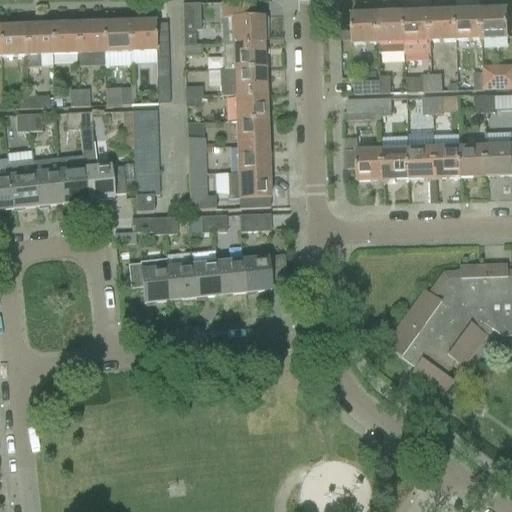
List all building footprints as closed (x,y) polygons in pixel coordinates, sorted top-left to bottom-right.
[(263,46),(263,33),(267,33),(266,20),(262,20),(250,20),(249,5),(221,6),(221,21),(232,21),(233,47),(263,46)] [(403,9),(403,15),(405,56),(405,58),(431,57),(430,45),(429,14),(418,15),(418,9),(403,9)] [(481,12),(455,13),(456,44),(482,43),(481,12)] [(507,12),(481,12),(482,43),(508,42),(507,12)] [(455,13),(429,14),(430,45),(456,44),(455,13)] [(379,57),(405,56),(403,15),(378,16),(379,47),(379,57)] [(352,48),(379,47),(378,16),(351,17),(352,48)] [(194,22),(182,23),(183,49),(195,48),(194,22)] [(154,24),(128,25),(129,55),(155,54),(155,65),(156,81),(157,107),(168,107),(166,27),(154,27),(154,24)] [(103,56),(129,55),(127,25),(102,26),(103,56)] [(51,58),(77,57),(76,26),(50,27),(51,58)] [(102,26),(76,26),(77,57),(103,56),(102,26)] [(39,59),(51,58),(50,27),(24,28),(25,59),(26,70),(39,69),(39,59)] [(0,60),(25,59),(24,28),(0,29),(0,60)] [(233,47),(222,47),(222,55),(225,58),(222,61),(223,73),(225,73),(264,72),(263,46),(233,47)] [(195,48),(183,49),(183,58),(200,58),(200,48),(195,48)] [(155,54),(129,55),(129,66),(155,65),(155,54)] [(129,55),(103,56),(103,69),(129,68),(129,66),(129,55)] [(103,56),(77,57),(77,70),(103,69),(103,56)] [(39,59),(39,69),(52,69),(51,58),(39,59)] [(506,93),(511,92),(511,68),(493,69),(493,76),(483,76),(484,93),(506,93)] [(223,73),(218,73),(219,99),(235,99),(265,98),(264,72),(225,73),(223,73)] [(483,76),(473,76),(473,94),(484,93),(483,76)] [(441,77),(431,78),(432,95),(442,95),(441,77)] [(432,95),(431,78),(421,78),(422,96),(432,95)] [(389,81),(379,81),(380,86),(380,96),(390,96),(389,81)] [(380,86),(354,86),(354,97),(380,96),(380,86)] [(185,90),(185,101),(202,100),(202,90),(185,90)] [(129,91),(119,92),(120,109),(130,108),(129,91)] [(120,109),(119,92),(103,92),(104,109),(120,109)] [(78,93),(69,94),(70,110),(79,110),(78,93)] [(88,93),(78,93),(79,110),(88,109),(88,93)] [(27,95),(17,96),(18,112),(27,111),(27,100),(27,95)] [(235,99),(236,124),(266,123),(265,98),(235,99)] [(38,100),(27,100),(27,111),(39,111),(48,111),(47,99),(38,100)] [(483,99),(473,99),(474,116),(484,115),(483,99)] [(484,99),(483,99),(484,115),(493,115),(493,99),(484,99)] [(201,100),(184,101),(185,110),(202,109),(201,100)] [(431,101),(421,101),(422,118),(432,117),(431,101)] [(432,101),(431,101),(432,117),(442,117),(441,101),(432,101)] [(390,102),(380,103),(381,120),(391,119),(390,102)] [(346,116),(343,116),(343,117),(343,125),(381,123),(381,120),(380,103),(346,104),(346,105),(346,116)] [(131,116),(132,128),(156,127),(156,115),(131,116)] [(79,133),(78,117),(65,118),(66,133),(79,133)] [(90,117),(78,117),(79,133),(91,132),(90,117)] [(40,118),(27,119),(28,135),(41,134),(40,118)] [(28,135),(27,119),(15,119),(15,135),(28,135)] [(236,124),(237,150),(267,149),(266,123),(236,124)] [(132,128),(132,140),(157,139),(156,127),(132,128)] [(91,132),(79,133),(81,159),(83,171),(86,205),(112,202),(112,198),(110,182),(109,172),(108,168),(95,170),(91,132)] [(511,146),(511,136),(485,137),(486,150),(487,180),(511,179),(511,146)] [(132,140),(133,152),(157,151),(157,139),(132,140)] [(203,142),(186,143),(186,152),(204,151),(203,142)] [(237,150),(238,176),(268,175),(267,149),(237,150)] [(486,150),(460,151),(461,181),(487,180),(486,150)] [(133,152),(133,164),(158,163),(157,151),(133,152)] [(204,151),(186,152),(187,162),(204,161),(204,151)] [(434,151),(408,152),(409,183),(435,182),(434,151)] [(460,151),(434,151),(435,182),(461,181),(460,151)] [(408,152),(382,153),(384,184),(409,183),(408,152)] [(384,184),(382,153),(345,155),(345,173),(357,173),(357,185),(384,184)] [(81,159),(56,161),(58,174),(61,208),(86,205),(83,171),(81,159)] [(56,161),(31,164),(36,210),(61,208),(58,174),(56,161)] [(0,163),(0,214),(11,213),(6,167),(5,163),(0,163)] [(133,164),(134,176),(158,175),(158,163),(133,164)] [(31,164),(6,167),(11,213),(36,210),(31,164)] [(134,176),(134,188),(159,187),(158,175),(134,176)] [(238,176),(226,177),(227,203),(239,203),(240,203),(245,202),(246,212),(269,211),(269,201),(268,175),(238,176)] [(202,177),(187,178),(189,214),(215,214),(215,213),(215,201),(203,201),(202,177)] [(134,188),(134,200),(152,199),(159,199),(159,187),(134,188)] [(152,199),(134,200),(135,217),(152,216),(152,199)] [(270,219),(239,220),(240,237),(270,236),(270,219)] [(211,237),(211,220),(200,221),(200,237),(211,237)] [(225,220),(211,220),(211,237),(225,237),(225,220)] [(174,221),(162,222),(162,238),(175,238),(174,221)] [(162,238),(162,222),(129,222),(130,237),(149,236),(150,239),(162,238)] [(213,255),(188,257),(189,269),(193,303),(218,300),(214,267),(213,255)] [(163,260),(164,271),(167,305),(193,303),(189,269),(188,257),(163,260)] [(264,262),(239,264),(243,298),(268,295),(268,290),(285,288),(282,259),(264,261),(264,262)] [(139,268),(126,269),(128,293),(140,292),(142,308),(167,305),(164,271),(163,263),(139,266),(139,268)] [(239,264),(214,267),(218,300),(243,298),(239,264)] [(408,380),(441,403),(452,386),(445,381),(455,366),(463,372),(486,339),(478,333),(483,326),(501,340),(511,339),(511,274),(492,275),(491,269),(459,270),(459,277),(444,277),(429,298),(424,294),(384,350),(414,372),(408,380)]
